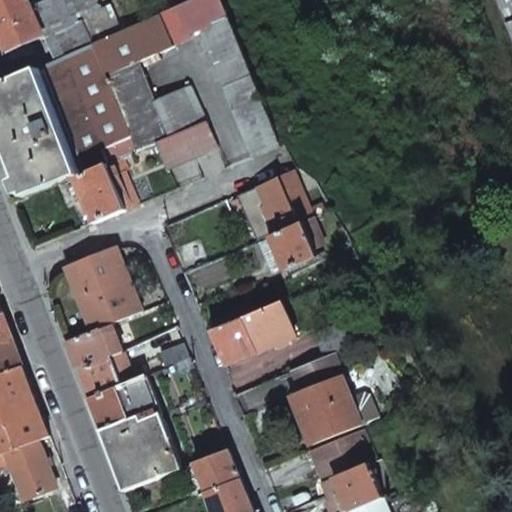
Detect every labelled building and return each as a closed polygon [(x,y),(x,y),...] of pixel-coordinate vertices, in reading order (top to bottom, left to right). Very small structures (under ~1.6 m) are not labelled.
[(29,0),(9,0),(0,4),(0,45),(5,55),(46,37),(29,0)] [(29,0),(46,37),(76,24),(66,0),(29,0)] [(282,146),(224,0),(199,0),(185,6),(164,16),(174,41),(203,30),(254,158),(282,146)] [(511,0),(498,0),(511,36),(511,0)] [(113,8),(81,22),(93,47),(124,33),(113,8)] [(93,47),(42,70),(83,175),(125,157),(160,143),(210,122),(194,87),(157,102),(141,62),(177,47),(174,41),(164,16),(124,33),(93,47)] [(42,70),(0,88),(0,122),(29,197),(77,177),(83,175),(42,70)] [(210,122),(160,143),(171,168),(221,148),(210,122)] [(83,175),(77,177),(95,223),(134,207),(119,174),(130,169),(125,157),(83,175)] [(302,224),(282,178),(261,187),(268,204),(265,205),(277,235),(302,224)] [(254,210),(266,239),(277,235),(265,205),(268,204),(261,187),(250,192),(254,201),(257,209),(254,210)] [(254,201),(250,192),(236,197),(239,208),(254,201)] [(266,239),(264,240),(268,248),(275,244),(284,268),(286,272),(312,261),(314,267),(323,263),(318,249),(327,245),(317,218),(302,224),(277,235),(266,239)] [(264,240),(263,241),(275,271),(284,268),(275,244),(268,248),(264,240)] [(67,268),(86,313),(93,333),(113,325),(146,311),(119,246),(67,268)] [(299,337),(284,302),(214,332),(229,367),(299,337)] [(3,312),(0,313),(0,377),(25,368),(14,340),(3,312)] [(68,338),(69,343),(93,333),(86,313),(68,320),(64,319),(59,316),(68,338)] [(354,348),(344,322),(316,333),(325,358),(334,354),(354,348)] [(124,351),(113,325),(93,333),(69,343),(73,352),(80,369),(112,356),(124,351)] [(186,344),(162,354),(168,366),(191,356),(186,344)] [(343,377),(334,354),(325,358),(307,366),(316,388),(343,377)] [(112,356),(80,369),(82,376),(91,400),(125,385),(112,356)] [(25,368),(0,377),(0,456),(41,441),(52,436),(39,401),(25,368)] [(125,385),(91,400),(101,425),(104,432),(161,408),(148,376),(125,385)] [(362,425),(343,377),(316,388),(295,396),(314,444),(362,425)] [(161,408),(104,432),(107,439),(127,491),(184,469),(161,408)] [(325,483),(372,464),(376,462),(365,432),(314,452),(325,483)] [(41,441),(0,456),(0,467),(14,462),(28,500),(59,488),(57,483),(41,441)] [(230,450),(197,464),(209,493),(243,479),(230,450)] [(348,511),(350,511),(385,497),(372,464),(325,483),(323,483),(335,511),(348,511)] [(256,511),(243,479),(209,493),(216,511),(256,511)] [(391,511),(385,497),(350,511),(349,511),(391,511)]
